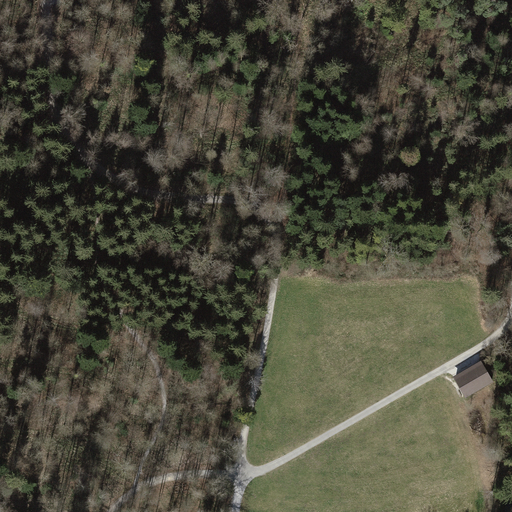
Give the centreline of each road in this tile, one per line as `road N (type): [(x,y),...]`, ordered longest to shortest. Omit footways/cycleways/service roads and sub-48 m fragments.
road 1 (track): [(511,320),(301,450),(240,475)]
road 2 (track): [(279,234),(236,511)]
road 3 (track): [(279,234),(246,203),(146,193),(84,157)]
road 4 (track): [(84,157),(64,136),(51,98),(46,0)]
